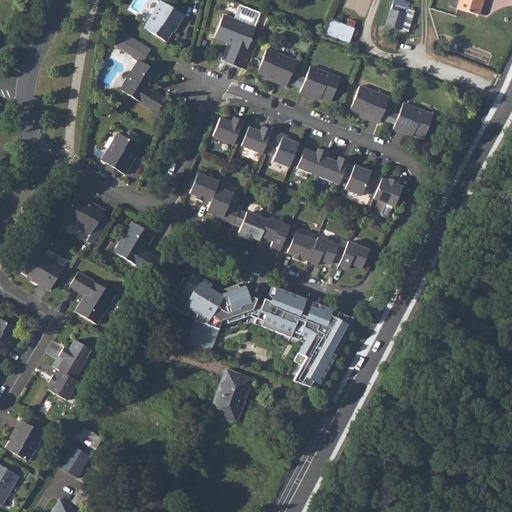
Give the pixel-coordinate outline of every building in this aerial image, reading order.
[(407,31),(413,12),(407,10),(409,2),(401,0),(393,0),(386,25),(407,31)] [(479,15),(483,0),(459,0),(457,8),(479,15)] [(184,15),(160,1),(144,28),(166,41),(171,32),(176,25),(177,26),(184,15)] [(214,38),(231,45),(224,62),(239,68),(255,27),(223,14),(214,38)] [(350,41),(355,27),(331,18),(325,33),(350,41)] [(150,49),(123,33),(119,39),(135,49),(146,56),(150,49)] [(395,49),(398,41),(383,36),(381,45),(395,49)] [(115,46),(132,56),(135,49),(119,39),(115,46)] [(14,41),(8,50),(13,53),(19,44),(14,41)] [(149,89),(159,73),(142,62),(146,56),(135,49),(132,56),(131,57),(137,61),(120,90),(157,112),(165,98),(149,89)] [(296,61),(266,49),(257,73),(267,77),(275,80),(274,82),(286,86),(296,61)] [(310,66),(300,92),(312,96),(312,95),(320,98),(330,102),(340,78),(310,66)] [(364,117),(379,123),(380,118),(387,121),(391,112),(384,109),(389,97),(356,85),(347,108),(358,113),(365,115),(364,117)] [(405,131),(412,134),(422,138),(424,133),(430,119),(432,114),(402,103),(398,115),(391,112),(387,121),(394,124),(393,128),(404,133),(405,131)] [(212,135),(233,144),(243,120),(233,116),(231,122),(220,117),(212,135)] [(431,136),(437,122),(430,119),(424,133),(431,136)] [(241,145),(262,153),(266,143),(271,130),(262,126),(260,131),(248,127),(241,145)] [(130,162),(134,156),(140,146),(139,145),(143,139),(128,130),(124,137),(118,133),(101,160),(106,163),(119,171),(125,174),(131,164),(130,162)] [(288,139),(282,137),(283,134),(271,130),(266,143),(277,148),(272,160),(289,166),(298,143),(288,139)] [(296,167),(317,176),(325,157),(327,152),(317,148),(315,153),(304,148),(296,167)] [(317,176),(338,184),(348,160),(338,157),(336,162),(325,157),(317,176)] [(119,171),(106,163),(102,169),(115,177),(119,171)] [(354,165),(344,188),(361,195),(366,183),(377,187),(381,178),(383,174),(371,169),(370,172),(364,169),(354,165)] [(197,173),(189,193),(196,196),(195,199),(202,201),(203,199),(210,201),(216,187),(218,182),(197,173)] [(373,198),(394,206),(395,203),(401,205),(405,195),(399,193),(402,186),(395,183),(396,181),(389,178),(388,181),(381,178),(377,187),(373,198)] [(216,187),(210,201),(206,210),(216,214),(222,217),(221,219),(233,224),(239,210),(227,206),(232,194),(216,187)] [(76,195),(63,217),(90,234),(105,210),(94,204),(93,205),(86,201),(76,195)] [(233,224),(240,227),(246,213),(239,210),(233,224)] [(240,227),(238,232),(245,235),(244,238),(251,240),(252,238),(259,240),(260,236),(267,221),(246,212),(246,213),(240,227)] [(289,226),(268,218),(267,221),(260,236),(272,241),(270,246),(279,250),(289,226)] [(154,235),(132,222),(114,252),(151,274),(160,260),(144,251),(154,235)] [(294,233),(286,252),(293,255),(292,258),(299,261),(300,258),(307,261),(315,241),(294,233)] [(330,264),(338,246),(317,237),(315,241),(307,261),(316,265),(319,259),(330,264)] [(368,250),(347,241),(338,265),(347,269),(349,264),(361,268),(368,250)] [(32,278),(39,282),(38,283),(49,290),(63,266),(36,250),(22,272),(32,278)] [(189,269),(185,276),(189,279),(193,272),(189,269)] [(115,294),(77,272),(69,286),(85,295),(75,311),(97,324),(115,294)] [(189,279),(185,276),(171,299),(177,303),(175,307),(183,312),(184,311),(187,307),(197,314),(195,318),(185,343),(208,352),(213,340),(215,341),(220,327),(249,317),(255,303),(250,301),(248,295),(245,285),(239,287),(238,283),(221,289),(193,272),(189,279)] [(271,301),(265,298),(262,305),(256,320),(263,323),(261,328),(290,340),(291,338),(295,328),(301,331),(299,336),(305,340),(303,344),(292,362),(300,367),(291,381),(319,391),(348,334),(353,320),(333,312),(331,315),(329,314),(329,313),(311,306),(307,317),(300,314),(306,299),(277,287),(271,301)] [(257,298),(248,295),(250,301),(255,303),(257,298)] [(177,303),(171,299),(169,304),(175,307),(177,303)] [(353,318),(313,301),(311,306),(329,313),(329,314),(331,315),(333,312),(353,320),(353,318)] [(262,305),(255,303),(249,317),(256,320),(262,305)] [(197,314),(187,307),(184,311),(195,318),(197,314)] [(0,318),(0,355),(3,358),(9,347),(8,346),(12,339),(18,329),(0,318)] [(155,332),(133,324),(124,345),(146,353),(155,332)] [(301,331),(295,328),(291,338),(298,340),(303,344),(305,340),(299,336),(301,331)] [(63,358),(57,369),(59,370),(74,379),(85,359),(84,359),(90,349),(74,340),(68,349),(64,346),(58,355),(63,358)] [(236,424),(253,379),(226,368),(213,403),(216,404),(212,414),(236,424)] [(48,389),(66,400),(77,381),(74,379),(59,370),(55,376),(53,375),(49,381),(51,383),(48,389)] [(27,461),(44,434),(20,420),(13,431),(15,432),(11,439),(5,448),(27,461)] [(58,467),(77,478),(90,457),(71,445),(58,467)] [(0,505),(1,506),(18,476),(0,465),(0,505)] [(59,500),(51,511),(77,511),(78,511),(59,500)]
